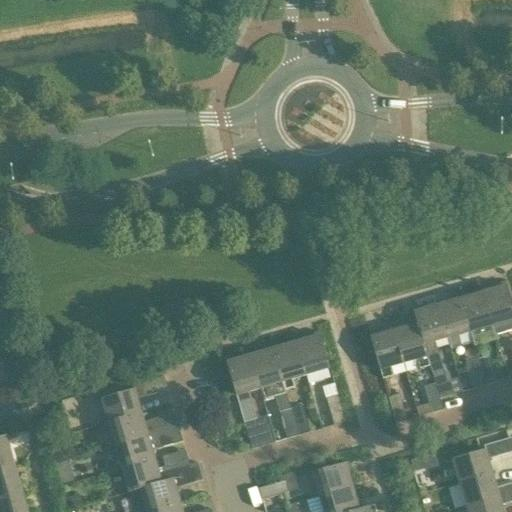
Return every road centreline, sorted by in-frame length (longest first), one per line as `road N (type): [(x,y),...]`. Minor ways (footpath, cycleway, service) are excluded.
road 1 (primary): [(0,207),(110,193),(269,142)]
road 2 (primary): [(263,112),(138,120),(0,150)]
road 3 (primary): [(359,142),(511,163)]
road 4 (primary): [(511,97),(362,104)]
road 5 (residential): [(390,442),(447,427),(462,410),(511,396)]
